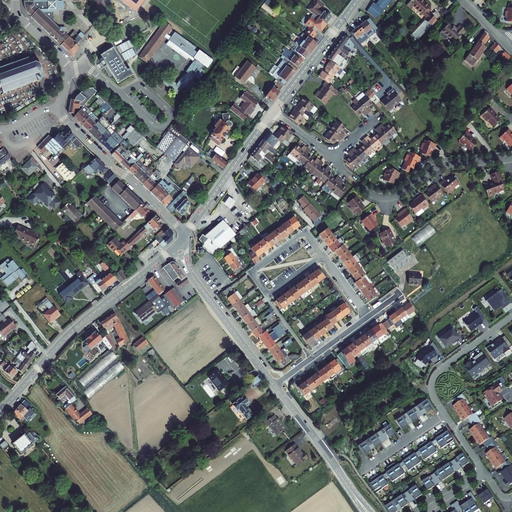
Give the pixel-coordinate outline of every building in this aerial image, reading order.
[(25,0),(25,1),(29,9),(33,13),(33,14),(59,40),(60,39),(63,42),(70,35),(67,32),(60,25),(54,19),(55,17),(55,7),(50,7),(49,0),(72,0),(74,0),(73,0),(97,0),(97,12),(107,13),(108,3),(109,3),(109,0),(25,0)] [(49,0),(50,7),(55,7),(55,10),(60,10),(60,8),(65,8),(64,0),(49,0)] [(323,8),(325,4),(321,0),(314,0),(315,0),(308,9),(327,24),(332,17),(325,11),(323,13),(318,9),(321,6),(323,8)] [(391,0),(378,0),(375,5),(383,11),(392,1),(391,0)] [(427,11),(431,7),(423,0),(411,0),(408,4),(412,8),(414,5),(423,14),(424,14),(427,11)] [(372,3),(366,12),(371,16),(374,20),(383,11),(375,5),(372,3)] [(327,24),(308,9),(305,12),(316,21),(313,24),(321,31),(327,24)] [(511,10),(507,9),(506,13),(504,12),(503,19),(505,19),(505,23),(511,23),(511,10)] [(427,17),(412,33),(418,39),(437,19),(431,13),(430,14),(427,17)] [(165,19),(139,54),(148,60),(166,36),(171,39),(168,42),(189,58),(189,56),(194,60),(186,70),(188,71),(186,73),(184,72),(177,82),(176,83),(182,88),(184,86),(190,90),(197,81),(193,79),(196,75),(199,78),(206,70),(202,67),(204,64),(208,67),(214,59),(200,48),(198,51),(195,49),(197,46),(176,30),(172,35),(169,32),(174,26),(165,19)] [(369,19),(359,26),(359,27),(367,38),(375,32),(374,31),(375,30),(369,19)] [(449,25),(443,32),(441,34),(441,36),(444,39),(446,39),(448,37),(455,43),(466,31),(460,26),(456,31),(449,25)] [(359,26),(350,33),(358,44),(359,45),(362,43),(368,39),(367,38),(359,27),(359,26)] [(298,37),(294,41),(309,53),(317,43),(309,37),(301,31),(297,36),(300,38),(300,39),(298,37)] [(477,61),(488,48),(485,46),(487,44),(485,43),(489,38),(483,33),(468,52),(469,53),(464,60),(472,66),(476,60),(477,61)] [(81,45),(77,42),(77,43),(75,41),(76,39),(71,34),(70,35),(63,42),(62,43),(69,50),(73,54),(74,53),(74,54),(75,54),(76,53),(76,51),(81,45)] [(347,56),(353,48),(348,39),(345,36),(336,47),(347,56)] [(309,53),(294,41),(292,44),(295,46),(293,48),(294,49),(304,57),(305,58),(309,53)] [(362,43),(359,45),(370,57),(373,54),(362,43)] [(501,48),(496,43),(492,48),(496,53),(501,48)] [(115,45),(102,53),(105,58),(106,58),(109,62),(108,63),(120,81),(131,74),(131,75),(135,72),(132,66),(129,68),(127,64),(126,64),(119,53),(120,53),(115,45)] [(347,56),(336,47),(327,58),(337,65),(336,66),(340,69),(344,65),(346,67),(349,63),(345,60),(347,57),(346,57),(347,56)] [(288,49),(284,55),(298,67),(303,60),(302,59),(304,57),(294,49),(292,52),(288,49)] [(507,62),(511,58),(505,52),(501,56),(507,62)] [(30,56),(26,57),(25,56),(24,56),(24,57),(21,59),(21,58),(19,58),(20,59),(14,61),(14,60),(13,60),(13,62),(9,63),(8,62),(7,62),(7,64),(3,65),(2,64),(0,64),(0,90),(2,90),(3,90),(2,92),(3,92),(4,91),(7,90),(7,91),(12,89),(11,88),(16,87),(16,88),(17,87),(17,86),(21,85),(22,86),(23,85),(23,84),(27,83),(27,84),(28,84),(28,83),(32,81),(33,82),(34,81),(39,79),(39,80),(41,79),(45,77),(44,76),(46,75),(43,67),(42,66),(43,65),(42,63),(41,63),(42,62),(41,61),(40,62),(37,59),(36,59),(34,56),(32,56),(31,56),(31,54),(30,54),(30,56)] [(277,64),(276,65),(292,76),(295,71),(298,67),(284,55),(280,60),(281,61),(278,65),(277,64)] [(256,66),(248,59),(236,76),(244,82),(256,67),(256,66)] [(340,69),(336,66),(329,60),(323,67),(325,68),(331,74),(332,75),(335,77),(341,70),(340,69)] [(150,62),(146,67),(177,93),(182,87),(176,83),(177,82),(150,62)] [(292,76),(276,65),(270,73),(280,81),(285,84),(292,76)] [(331,74),(325,68),(322,71),(321,70),(317,74),(325,81),(327,82),(332,75),(331,74)] [(273,101),(285,84),(280,81),(277,85),(275,83),(265,95),(273,101)] [(334,94),(336,92),(337,91),(327,82),(325,81),(322,84),(323,86),(319,91),(318,90),(313,95),(324,103),(332,93),(334,94)] [(74,100),(71,99),(68,112),(74,113),(75,108),(79,109),(80,105),(83,106),(84,105),(97,91),(94,88),(93,88),(92,88),(87,90),(83,91),(81,92),(78,94),(77,96),(74,100)] [(390,106),(399,99),(390,88),(384,93),(386,95),(379,101),(385,109),(390,105),(390,106)] [(369,90),(363,94),(367,99),(374,94),(369,89),(369,90)] [(235,102),(231,108),(245,120),(250,114),(251,115),(256,108),(255,108),(260,102),(246,91),(241,97),(246,101),(242,107),(235,102)] [(361,92),(354,98),(367,113),(369,110),(367,107),(371,104),(367,99),(363,94),(361,92)] [(105,100),(101,96),(96,101),(100,105),(105,100)] [(303,113),(309,117),(313,113),(309,111),(313,106),(303,98),(298,104),(298,103),(295,106),(303,113)] [(353,104),(349,108),(356,116),(360,112),(364,115),(367,113),(354,98),(351,101),(353,104)] [(112,107),(108,103),(103,108),(107,112),(112,107)] [(77,121),(89,109),(84,105),(83,106),(73,117),(77,121)] [(288,116),(299,124),(304,118),(301,115),(303,113),(295,106),(293,109),(294,110),(288,116)] [(485,121),(486,121),(492,127),(499,121),(493,113),(494,112),(490,107),(488,109),(486,106),(483,109),(485,112),(480,116),(485,121)] [(93,113),(89,109),(77,121),(81,125),(92,114),(93,113)] [(99,121),(92,114),(81,125),(88,132),(99,121)] [(111,127),(113,125),(104,116),(99,121),(88,132),(97,141),(111,127)] [(335,120),(328,128),(340,138),(342,135),(339,132),(343,127),(335,120)] [(219,121),(213,129),(215,131),(210,137),(211,137),(209,139),(217,145),(219,143),(220,143),(232,126),(232,124),(228,122),(226,122),(224,125),(219,121)] [(380,125),(377,128),(386,139),(394,132),(388,124),(383,128),(380,125)] [(156,145),(164,152),(181,134),(171,126),(156,145)] [(278,141),(281,144),(285,138),(288,141),(293,134),(283,126),(277,132),(273,137),(278,141)] [(97,141),(102,145),(115,131),(111,127),(97,141)] [(133,146),(143,135),(135,127),(124,138),(133,146)] [(340,138),(328,128),(322,136),(330,143),(334,138),(337,141),(340,138)] [(386,139),(377,128),(374,130),(377,133),(373,137),(379,145),(386,139)] [(511,133),(509,130),(500,138),(503,142),(505,141),(511,148),(511,146),(511,133)] [(54,158),(68,145),(69,146),(72,144),(72,145),(74,144),(81,151),(84,148),(67,131),(63,135),(62,134),(60,137),(59,136),(53,141),(50,138),(38,149),(44,156),(48,153),(54,158)] [(102,145),(108,151),(122,137),(115,131),(102,145)] [(469,137),(470,136),(465,131),(457,140),(458,141),(457,143),(462,147),(463,146),(468,151),(476,143),(469,137)] [(268,133),(262,140),(272,148),(278,141),(273,137),(268,133)] [(181,134),(164,152),(173,160),(182,149),(184,152),(188,148),(189,147),(186,144),(189,141),(181,134)] [(379,145),(373,137),(369,140),(366,137),(363,139),(372,150),(379,145)] [(372,150),(363,139),(360,141),(363,145),(358,148),(365,156),(372,150)] [(272,148),(262,140),(259,145),(264,149),(262,151),(265,155),(266,155),(272,148)] [(434,144),(423,140),(422,143),(420,143),(417,149),(419,149),(418,153),(427,157),(429,151),(431,147),(432,148),(434,144)] [(300,148),(295,144),(288,153),(296,159),(305,147),(303,145),(300,148)] [(123,152),(117,146),(110,153),(118,161),(127,153),(124,150),(123,152)] [(262,151),(257,147),(249,158),(261,169),(266,164),(263,160),(264,160),(262,158),(265,155),(262,151)] [(305,147),(296,159),(304,164),(309,157),(310,156),(306,153),(309,150),(305,147)] [(184,152),(173,163),(177,167),(183,161),(189,167),(198,158),(188,148),(184,152)] [(358,162),(365,156),(358,148),(355,151),(352,148),(349,151),(358,162)] [(212,149),(207,155),(224,169),(229,162),(212,149)] [(0,153),(0,165),(2,168),(12,159),(7,153),(6,154),(3,151),(0,153)] [(138,151),(132,158),(136,161),(138,159),(141,155),(142,155),(138,151)] [(358,162),(349,151),(346,153),(348,156),(344,159),(351,168),(358,162)] [(419,158),(408,152),(407,155),(406,154),(403,160),(404,161),(400,169),(407,172),(409,167),(412,168),(416,160),(417,161),(419,158)] [(118,161),(128,170),(136,161),(132,158),(127,153),(118,161)] [(266,158),(275,162),(276,159),(268,154),(266,158)] [(309,157),(304,164),(302,166),(310,172),(319,160),(316,157),(313,160),(309,157)] [(40,168),(32,159),(29,162),(30,163),(22,171),(28,178),(37,170),(40,168)] [(128,170),(132,175),(142,165),(144,163),(145,161),(144,160),(142,163),(138,159),(136,161),(128,170)] [(103,175),(108,171),(96,160),(85,170),(90,175),(93,175),(95,173),(96,174),(99,171),(103,175)] [(310,172),(317,177),(323,169),(319,165),(322,162),(319,160),(310,172)] [(55,171),(65,183),(74,175),(64,164),(55,171)] [(132,175),(137,180),(147,170),(142,165),(132,175)] [(323,169),(317,177),(314,180),(317,183),(320,180),(324,182),(329,176),(330,174),(326,171),(329,168),(326,165),(323,169)] [(398,173),(387,167),(386,170),(385,170),(382,176),(383,176),(381,180),(391,184),(395,176),(396,177),(398,173)] [(137,180),(142,184),(152,175),(147,170),(137,180)] [(488,181),(482,183),(487,197),(494,194),(493,193),(503,189),(500,182),(501,182),(500,177),(501,177),(499,171),(497,172),(497,171),(489,174),(492,181),(488,182),(488,181)] [(265,181),(258,174),(248,184),(256,192),(265,181)] [(74,175),(65,183),(67,185),(76,177),(74,175)] [(105,180),(110,185),(116,179),(111,175),(105,180)] [(147,189),(154,182),(157,179),(152,175),(142,184),(147,189)] [(322,184),(329,190),(339,179),(335,176),(333,179),(329,176),(324,182),(322,184)] [(442,179),(437,184),(446,194),(447,193),(448,194),(454,189),(453,188),(459,184),(455,180),(456,179),(453,176),(451,177),(450,176),(444,181),(442,179)] [(339,179),(329,190),(338,197),(344,189),(339,184),(342,181),(339,179)] [(147,189),(155,197),(168,187),(165,183),(163,184),(160,181),(157,185),(154,182),(147,189)] [(119,197),(127,190),(119,182),(111,189),(119,197)] [(430,189),(424,194),(430,202),(435,198),(436,200),(442,195),(440,194),(441,193),(434,183),(429,188),(430,189)] [(327,193),(329,190),(322,184),(320,187),(327,193)] [(50,190),(44,185),(41,188),(37,192),(34,197),(33,196),(32,197),(31,196),(28,200),(29,201),(28,202),(33,206),(38,199),(47,206),(49,204),(55,209),(60,204),(56,201),(54,199),(55,197),(48,192),(50,190)] [(172,187),(170,185),(168,187),(155,197),(166,207),(171,202),(169,200),(171,198),(166,192),(172,187)] [(134,213),(142,205),(127,190),(119,197),(134,213)] [(166,207),(171,213),(175,209),(181,215),(185,211),(184,210),(185,208),(190,204),(182,196),(186,193),(183,190),(171,202),(166,207)] [(428,204),(420,194),(415,198),(416,199),(408,205),(414,213),(420,208),(422,209),(428,204)] [(321,215),(304,196),(298,202),(304,209),(303,210),(313,221),(312,222),(312,224),(316,227),(320,223),(317,219),(321,215)] [(353,197),(345,204),(349,208),(347,209),(352,214),(354,216),(363,209),(359,203),(358,204),(353,197)] [(95,198),(87,205),(114,233),(122,225),(95,198)] [(234,202),(228,198),(223,205),(229,209),(234,202)] [(81,218),(69,203),(61,210),(74,225),(81,218)] [(134,213),(129,218),(132,221),(138,216),(141,219),(143,217),(146,220),(151,215),(142,205),(134,213)] [(411,218),(403,208),(398,212),(400,213),(393,218),(400,226),(404,223),(405,224),(411,220),(410,219),(411,218)] [(377,225),(373,221),(371,217),(372,216),(370,213),(360,221),(364,227),(365,226),(368,231),(377,225)] [(294,217),(287,221),(293,230),(299,225),(294,217)] [(157,233),(163,227),(155,218),(126,245),(129,249),(151,231),(154,233),(155,232),(157,233)] [(210,237),(206,243),(205,245),(214,255),(238,232),(225,219),(207,235),(210,237)] [(287,221),(281,226),(287,234),(293,230),(287,221)] [(420,246),(436,231),(429,223),(413,238),(420,246)] [(40,237),(18,226),(13,237),(36,247),(40,237)] [(281,226),(275,230),(281,238),(287,234),(281,226)] [(318,235),(323,241),(331,235),(326,228),(318,235)] [(158,240),(168,232),(166,229),(156,237),(158,240)] [(393,236),(389,229),(379,233),(380,235),(379,236),(382,243),(384,242),(386,247),(395,243),(392,236),(393,236)] [(281,238),(275,230),(269,234),(275,243),(281,238)] [(168,232),(158,240),(156,242),(164,251),(173,243),(173,236),(168,232)] [(202,239),(206,243),(210,237),(207,235),(206,234),(202,239)] [(275,243),(269,234),(263,239),(269,247),(275,243)] [(331,235),(323,241),(327,247),(335,241),(331,235)] [(269,247),(263,239),(256,243),(262,251),(269,247)] [(335,241),(327,247),(332,253),(334,252),(342,246),(343,245),(339,239),(335,241)] [(125,245),(124,244),(121,248),(115,241),(108,247),(114,254),(116,252),(121,257),(126,252),(129,256),(132,253),(129,249),(126,245),(125,245)] [(256,256),(262,251),(256,243),(250,247),(253,251),(248,255),(254,263),(259,260),(256,256)] [(227,263),(238,255),(231,246),(220,253),(227,263)] [(342,246),(334,252),(338,258),(346,251),(342,246)] [(402,250),(388,262),(396,273),(411,261),(402,250)] [(346,251),(338,258),(342,264),(350,258),(346,251)] [(238,255),(227,263),(234,273),(244,265),(238,255)] [(350,258),(342,264),(346,270),(355,264),(350,258)] [(1,279),(8,287),(16,280),(15,278),(18,275),(23,281),(27,278),(13,261),(12,262),(9,259),(1,266),(7,274),(1,279)] [(181,281),(186,277),(175,263),(171,262),(168,265),(169,269),(166,271),(173,281),(178,277),(181,281)] [(346,270),(351,276),(359,270),(361,269),(357,262),(355,264),(346,270)] [(104,287),(106,289),(116,282),(108,272),(109,271),(103,263),(100,266),(105,273),(103,275),(104,278),(100,281),(104,287)] [(318,268),(313,272),(318,280),(324,276),(318,268)] [(364,276),(359,270),(351,276),(355,282),(364,276)] [(121,272),(114,277),(116,278),(120,284),(126,279),(121,272)] [(311,285),(318,280),(313,272),(306,277),(311,285)] [(80,281),(61,296),(69,305),(75,300),(74,299),(91,285),(81,273),(76,276),(80,281)] [(421,276),(408,274),(407,285),(420,286),(421,276)] [(100,281),(95,275),(88,280),(100,294),(106,289),(104,287),(100,281)] [(164,291),(154,276),(148,280),(158,295),(164,291)] [(364,276),(355,282),(353,284),(358,290),(366,284),(368,283),(364,276)] [(189,282),(186,277),(181,281),(177,284),(180,289),(189,282)] [(305,290),(311,285),(306,277),(299,282),(305,290)] [(305,290),(299,282),(292,287),(298,295),(305,290)] [(235,289),(230,283),(223,288),(233,301),(239,296),(242,294),(238,288),(235,289)] [(366,284),(358,290),(362,296),(371,290),(366,284)] [(298,295),(292,287),(286,291),(292,299),(298,295)] [(174,288),(163,296),(172,309),(184,302),(174,288)] [(502,289),(486,301),(494,311),(504,304),(501,301),(507,296),(502,289)] [(307,292),(305,290),(298,295),(299,298),(307,292)] [(375,297),(371,290),(362,296),(367,303),(375,297)] [(286,291),(280,296),(285,304),(292,299),(286,291)] [(165,306),(158,295),(134,313),(141,322),(156,311),(157,312),(165,306)] [(239,296),(233,301),(238,308),(244,303),(239,296)] [(281,307),(285,304),(280,296),(275,299),(281,307)] [(504,304),(500,307),(502,309),(511,302),(507,296),(501,301),(504,304)] [(47,299),(37,307),(39,310),(46,305),(49,301),(47,299)] [(54,307),(49,301),(46,305),(50,310),(54,307)] [(244,303),(238,308),(242,315),(253,307),(248,301),(244,303)] [(346,301),(343,303),(348,310),(351,308),(346,301)] [(409,302),(394,313),(400,321),(415,310),(409,302)] [(343,303),(336,307),(342,316),(349,311),(348,310),(343,303)] [(476,312),(463,322),(470,330),(477,325),(478,325),(483,322),(482,321),(486,318),(477,306),(473,309),(476,312)] [(50,310),(44,315),(50,323),(60,314),(54,307),(50,310)] [(253,307),(242,315),(247,321),(254,317),(251,313),(255,310),(253,307)] [(336,307),(330,312),(336,320),(342,316),(336,307)] [(336,320),(330,312),(324,316),(326,319),(330,325),(336,320)] [(403,325),(400,321),(394,313),(388,317),(389,319),(381,324),(385,330),(393,324),(397,330),(403,325)] [(0,315),(0,321),(3,320),(4,322),(0,325),(0,330),(4,335),(16,326),(10,318),(7,320),(5,317),(6,317),(3,314),(2,314),(0,315)] [(117,343),(120,348),(128,341),(114,314),(101,324),(108,333),(111,331),(107,326),(112,323),(121,340),(117,343)] [(257,314),(254,317),(247,321),(252,328),(262,321),(257,314)] [(272,314),(266,319),(269,324),(275,319),(272,314)] [(326,319),(320,323),(326,331),(331,327),(330,325),(326,319)] [(257,335),(260,333),(267,328),(262,321),(252,328),(257,335)] [(276,333),(282,328),(279,323),(273,328),(276,333)] [(326,331),(320,323),(314,327),(320,335),(326,331)] [(380,323),(376,325),(382,334),(386,331),(385,330),(381,324),(380,323)] [(376,325),(370,330),(376,338),(382,334),(376,325)] [(314,327),(307,331),(313,340),(320,335),(314,327)] [(267,328),(260,333),(265,341),(272,335),(267,328)] [(276,333),(279,337),(285,332),(282,328),(276,333)] [(452,329),(439,339),(445,347),(451,343),(454,340),(455,342),(461,338),(456,332),(455,333),(452,329)] [(376,338),(370,330),(364,334),(370,343),(376,338)] [(313,340),(307,331),(304,334),(301,336),(307,344),(313,340)] [(97,333),(85,343),(92,351),(96,356),(100,353),(95,348),(103,341),(111,351),(112,350),(107,338),(107,337),(103,340),(97,333)] [(364,334),(358,339),(364,347),(370,343),(364,334)] [(277,342),(272,335),(265,341),(269,347),(277,342)] [(110,336),(107,337),(107,338),(112,350),(113,350),(114,352),(117,350),(110,336)] [(141,336),(133,343),(137,349),(146,342),(141,336)] [(490,345),(486,348),(493,358),(495,358),(503,353),(504,354),(510,350),(501,338),(496,341),(496,342),(491,346),(490,345)] [(364,347),(358,339),(352,343),(358,351),(364,347)] [(23,349),(18,356),(16,357),(18,359),(23,362),(28,366),(36,355),(31,351),(36,345),(33,340),(27,346),(30,348),(27,352),(23,349)] [(277,342),(269,347),(274,353),(281,348),(277,342)] [(352,343),(346,348),(352,356),(358,351),(352,343)] [(437,355),(441,352),(434,344),(432,346),(437,355)] [(281,348),(274,353),(278,360),(282,365),(292,359),(288,353),(289,353),(284,346),(281,348)] [(416,359),(425,365),(428,361),(427,361),(428,359),(430,358),(431,358),(437,355),(432,346),(421,352),(416,359)] [(353,358),(352,356),(346,348),(335,355),(337,357),(341,363),(343,365),(353,358)] [(118,357),(114,352),(79,380),(86,389),(83,391),(89,398),(124,368),(117,358),(118,357)] [(483,354),(482,352),(473,359),(475,361),(472,363),(470,361),(465,365),(466,367),(466,368),(472,377),(479,372),(480,374),(484,371),(483,369),(490,363),(483,354)] [(15,366),(19,370),(23,373),(28,366),(23,362),(18,359),(16,357),(13,362),(15,364),(17,361),(18,363),(15,366)] [(6,369),(4,371),(12,377),(19,370),(15,366),(6,359),(4,361),(2,358),(0,360),(2,363),(1,364),(6,369)] [(333,360),(327,364),(333,372),(339,368),(337,365),(333,360)] [(333,372),(327,364),(321,368),(327,377),(333,372)] [(229,380),(219,366),(209,373),(219,387),(229,380)] [(327,377),(321,368),(315,373),(320,381),(327,377)] [(320,381),(315,373),(308,377),(314,385),(320,381)] [(261,379),(257,374),(254,376),(247,381),(251,386),(261,379)] [(314,385),(308,377),(302,382),(308,390),(314,385)] [(302,382),(296,386),(302,394),(308,390),(302,382)] [(497,384),(483,394),(486,398),(488,397),(494,406),(502,400),(497,393),(502,390),(497,384)] [(76,399),(67,386),(56,395),(60,399),(63,397),(65,399),(66,398),(71,404),(76,399)] [(457,403),(463,399),(465,398),(462,394),(454,399),(457,403)] [(241,395),(230,403),(236,410),(238,409),(244,417),(250,413),(244,406),(247,404),(245,401),(246,400),(241,395)] [(416,406),(419,411),(423,409),(426,413),(432,408),(430,405),(426,399),(417,405),(416,406)] [(455,410),(458,414),(468,407),(463,399),(457,403),(453,406),(456,410),(455,410)] [(27,419),(34,412),(30,409),(32,407),(24,400),(14,411),(19,417),(21,414),(27,419)] [(80,415),(72,405),(70,403),(65,408),(71,416),(70,417),(73,420),(75,419),(79,424),(92,414),(88,408),(80,415)] [(405,413),(411,422),(418,418),(414,413),(416,411),(414,407),(405,413)] [(468,407),(458,414),(460,417),(461,417),(464,421),(473,414),(468,407)] [(264,412),(257,417),(261,421),(268,416),(264,412)] [(268,416),(261,421),(264,425),(267,423),(275,434),(283,427),(275,417),(271,413),(268,416)] [(467,418),(470,423),(478,417),(475,413),(473,414),(467,418)] [(404,414),(395,420),(401,429),(407,425),(405,421),(404,420),(406,418),(404,414)] [(478,417),(470,423),(473,427),(479,423),(481,422),(478,417)] [(472,434),(474,438),(484,431),(479,423),(473,427),(470,430),(472,434)] [(389,425),(380,431),(382,434),(385,433),(388,438),(395,434),(389,425)] [(189,429),(185,432),(191,439),(195,436),(189,429)] [(443,430),(439,432),(448,444),(454,440),(448,431),(445,433),(443,430)] [(378,432),(384,441),(387,439),(385,435),(386,434),(385,433),(382,434),(380,431),(378,432)] [(484,431),(474,438),(477,441),(480,445),(489,438),(484,431)] [(35,440),(29,432),(26,435),(25,433),(13,443),(21,453),(33,443),(33,442),(35,440)] [(435,440),(433,441),(436,445),(438,443),(441,449),(448,444),(441,435),(439,432),(436,434),(438,438),(435,439),(435,440)] [(377,433),(368,439),(371,444),(374,448),(380,443),(378,440),(377,438),(379,436),(377,433)] [(484,442),(487,447),(492,443),(494,441),(491,437),(489,438),(484,442)] [(360,450),(364,455),(370,450),(368,446),(371,444),(368,439),(366,440),(358,446),(360,449),(360,450)] [(5,440),(0,444),(3,449),(9,445),(5,440)] [(292,441),(283,448),(294,463),(305,455),(301,450),(300,451),(292,441)] [(426,441),(423,443),(431,456),(438,451),(434,446),(436,445),(433,441),(432,442),(431,442),(429,444),(426,441)] [(419,451),(417,452),(419,456),(421,454),(425,460),(431,456),(423,443),(420,446),(422,449),(419,451)] [(488,458),(490,462),(501,455),(496,447),(492,443),(487,447),(490,451),(486,454),(489,458),(488,458)] [(410,452),(407,454),(415,467),(421,462),(418,457),(419,456),(417,452),(415,453),(412,455),(410,452)] [(403,462),(401,463),(403,467),(405,465),(409,471),(415,467),(407,454),(403,457),(405,460),(403,462)] [(463,454),(454,460),(457,463),(459,462),(460,463),(463,467),(469,463),(463,454)] [(501,455),(490,462),(493,465),(496,469),(500,466),(503,471),(509,467),(506,462),(501,455)] [(459,470),(462,468),(459,464),(460,463),(459,462),(457,463),(454,460),(453,461),(459,470)] [(451,462),(442,468),(449,477),(455,472),(452,469),(451,467),(453,465),(451,462)] [(394,463),(390,465),(399,478),(405,473),(401,468),(403,467),(401,463),(399,465),(399,464),(396,466),(394,463)] [(384,474),(387,478),(389,477),(392,482),(399,478),(390,465),(387,468),(389,471),(386,473),(384,474)] [(503,471),(501,472),(506,481),(504,482),(507,487),(511,483),(511,467),(510,466),(509,467),(503,471)] [(442,468),(434,473),(436,477),(439,475),(440,477),(442,481),(449,477),(442,468)] [(438,484),(441,482),(439,478),(440,477),(439,475),(436,477),(434,473),(432,474),(438,484)] [(377,474),(374,477),(382,489),(389,485),(385,479),(387,478),(384,474),(382,476),(382,475),(380,477),(377,474)] [(431,476),(422,482),(428,491),(434,486),(431,481),(433,479),(431,476)] [(373,482),(370,484),(376,493),(382,489),(374,477),(371,479),(373,482)] [(416,485),(407,491),(410,495),(412,493),(416,499),(422,495),(416,485)] [(482,494),(478,496),(484,504),(489,500),(490,501),(494,499),(487,489),(483,491),(484,492),(482,494)] [(406,493),(412,502),(415,500),(412,496),(413,495),(412,493),(410,495),(407,491),(406,493)] [(471,492),(467,494),(471,499),(472,499),(474,502),(476,500),(471,492)] [(399,505),(402,509),(408,504),(404,499),(407,497),(404,494),(395,500),(399,505)] [(471,499),(466,503),(472,511),(474,511),(479,509),(472,499),(471,499)] [(385,506),(388,511),(396,511),(398,511),(395,507),(399,505),(395,500),(394,501),(385,506)] [(451,506),(454,511),(455,510),(456,511),(459,511),(460,511),(454,503),(451,506)] [(462,510),(463,511),(472,511),(466,503),(461,506),(460,507),(462,510)]
